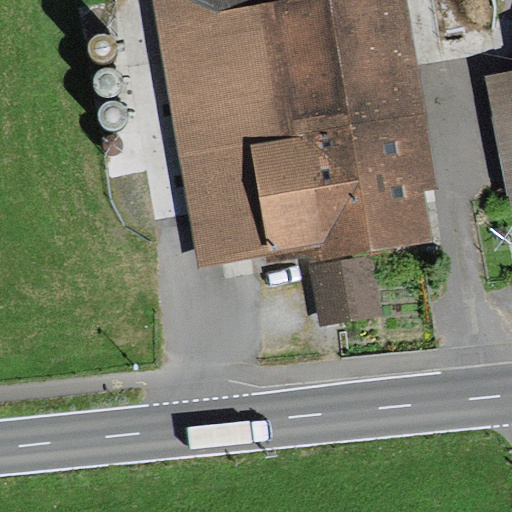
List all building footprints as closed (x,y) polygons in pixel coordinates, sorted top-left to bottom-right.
[(438,192),(401,0),(149,0),(200,269),(269,256),(271,266),(306,260),(308,270),(373,257),(433,246),(424,195),(438,192)] [(108,34),(113,23),(108,12),(97,7),(85,12),(81,23),(85,34),(97,39),(108,34)] [(112,66),(117,55),(112,44),(101,39),(89,44),(85,55),(89,66),(101,71),(112,66)] [(118,99),(123,88),(118,77),(107,72),(95,77),(91,88),(95,99),(107,104),(118,99)] [(511,97),(488,103),(509,214),(511,213),(511,97)] [(124,133),(128,121),(124,110),(112,105),(101,110),(96,121),(101,133),(112,137),(124,133)] [(318,327),(384,314),(373,257),(308,270),(318,327)]
